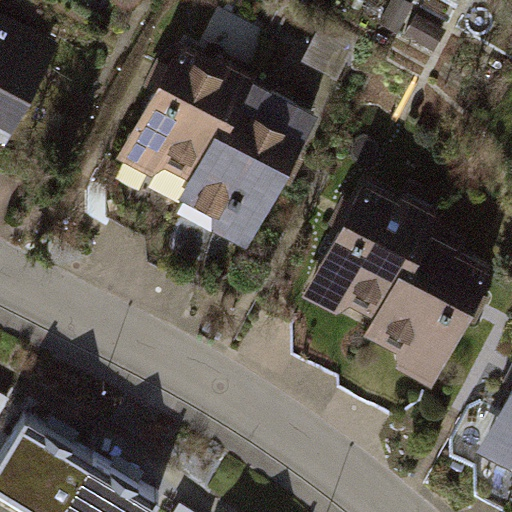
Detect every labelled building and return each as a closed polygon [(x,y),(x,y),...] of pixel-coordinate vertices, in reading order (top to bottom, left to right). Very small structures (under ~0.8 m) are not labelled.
[(0,145),(8,150),(64,46),(0,12),(0,145)] [(305,131),(161,59),(100,182),(244,254),(305,131)] [(484,273),(341,201),(286,311),(428,383),(484,273)] [(511,372),(470,449),(511,472),(511,372)] [(154,511),(157,508),(24,430),(0,471),(0,511),(154,511)] [(216,511),(218,506),(167,487),(162,501),(181,508),(179,511),(216,511)]
